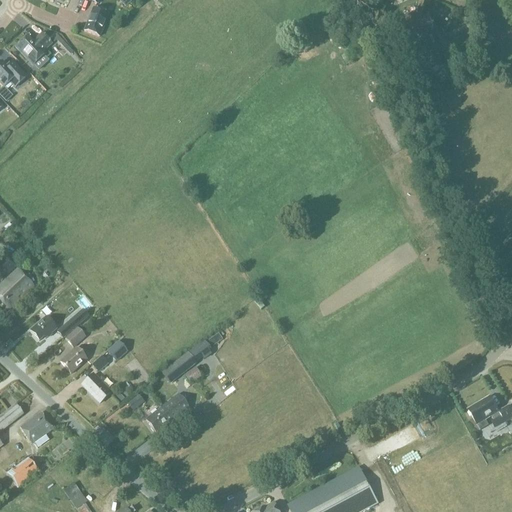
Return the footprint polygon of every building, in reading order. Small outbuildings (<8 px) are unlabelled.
[(80,8),(75,6),(72,14),(82,17),(87,2),(82,0),(80,8)] [(420,0),(420,2),(416,13),(403,18),(419,59),(425,57),(439,51),(432,33),(434,32),(430,20),(429,21),(429,7),(430,7),(431,4),(432,0),(420,0)] [(395,12),(387,5),(377,10),(376,21),(385,27),(395,23),(395,12)] [(84,32),(99,38),(108,16),(93,10),(84,32)] [(364,42),(374,38),(366,20),(356,24),(364,42)] [(42,36),(33,44),(28,38),(17,48),(33,66),(44,55),(42,53),(51,45),(42,36)] [(425,57),(419,59),(426,75),(431,73),(434,74),(439,72),(440,69),(446,67),(439,51),(425,57)] [(75,65),(66,55),(57,64),(66,73),(75,65)] [(0,64),(0,83),(4,88),(10,82),(16,88),(26,78),(13,64),(8,69),(1,63),(0,64)] [(0,277),(2,280),(16,268),(6,257),(0,262),(0,277)] [(17,270),(0,287),(0,302),(8,311),(34,287),(17,270)] [(83,310),(73,319),(57,333),(63,340),(89,318),(83,310)] [(45,340),(57,330),(46,318),(30,332),(39,342),(44,338),(45,340)] [(86,338),(78,329),(65,340),(74,350),(86,338)] [(222,341),(218,335),(208,342),(212,348),(222,341)] [(5,351),(14,346),(10,341),(2,347),(5,351)] [(128,351),(120,342),(117,344),(108,352),(117,363),(126,355),(125,354),(128,351)] [(174,357),(183,350),(181,347),(172,353),(174,357)] [(61,363),(71,375),(87,361),(76,349),(61,363)] [(195,365),(188,355),(162,374),(170,384),(195,365)] [(109,365),(102,357),(91,366),(98,374),(109,365)] [(202,377),(196,368),(184,376),(191,385),(202,377)] [(93,376),(82,387),(100,405),(111,394),(93,376)] [(217,403),(225,399),(222,394),(214,397),(217,403)] [(139,396),(127,405),(133,412),(144,404),(139,396)] [(162,410),(146,422),(156,435),(172,423),(173,423),(190,411),(179,396),(162,409),(162,410)] [(511,411),(509,406),(498,413),(490,398),(468,411),(477,426),(492,417),(494,421),(491,422),(495,430),(496,430),(498,432),(508,427),(506,423),(511,419),(511,411)] [(0,418),(0,448),(3,447),(0,443),(0,433),(23,416),(16,406),(0,418)] [(26,415),(33,412),(31,406),(23,409),(26,415)] [(32,446),(53,431),(42,414),(20,430),(32,446)] [(420,437),(426,435),(421,423),(415,425),(420,437)] [(41,477),(39,475),(28,459),(7,474),(18,490),(34,478),(36,481),(41,477)] [(287,506),(289,511),(364,511),(379,505),(359,468),(287,506)] [(90,511),(86,504),(73,484),(63,492),(77,511),(90,511)]
